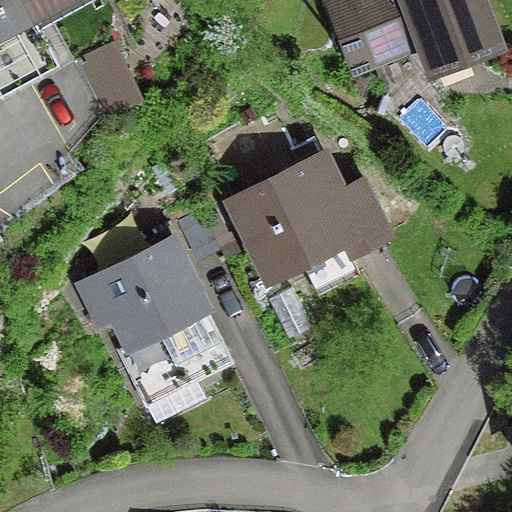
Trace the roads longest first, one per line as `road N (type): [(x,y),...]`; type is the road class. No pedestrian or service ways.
road 1 (residential): [(367,511),(310,493),(217,485),(143,491),(73,511)]
road 2 (residential): [(404,511),(511,310)]
